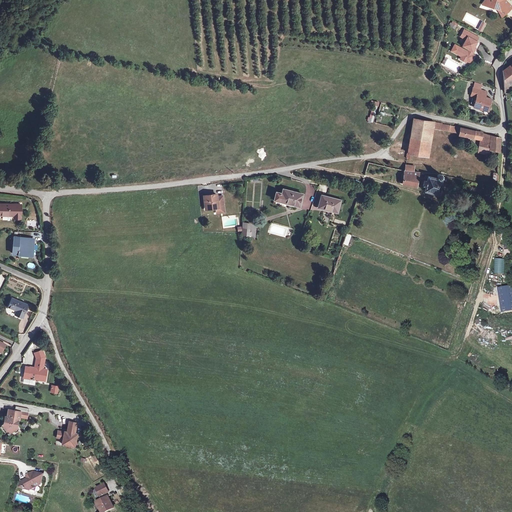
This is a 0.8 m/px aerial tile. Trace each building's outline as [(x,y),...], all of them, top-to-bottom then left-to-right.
[(485,0),(485,2),(487,7),(497,10),(499,10),(504,15),(511,7),(504,0),(502,2),(499,0),(498,0),(485,0)] [(451,21),(449,27),(455,29),(457,23),(451,21)] [(464,30),(464,31),(469,35),(468,37),(476,41),(478,37),(464,30)] [(459,47),(456,53),(461,56),(460,59),(466,62),(467,61),(468,59),(471,61),(474,55),(472,54),(474,52),(472,51),(474,47),(477,42),(476,41),(468,37),(469,35),(464,31),(461,37),(466,40),(462,46),(468,49),(467,52),(459,47)] [(511,62),(503,70),(504,86),(509,82),(511,79),(511,62)] [(476,97),(474,105),(478,106),(479,109),(483,110),(484,108),(488,109),(491,99),(485,98),(486,92),(479,90),(476,97)] [(459,132),(460,128),(442,124),(442,123),(413,118),(407,152),(411,153),(426,156),(431,128),(459,132)] [(459,132),(459,135),(480,139),(478,152),(488,154),(490,148),(499,151),(500,138),(481,133),(460,128),(459,132)] [(487,160),(486,172),(493,173),(493,180),(497,180),(498,161),(487,160)] [(450,169),(449,175),(472,180),(474,172),(463,169),(463,171),(450,169)] [(404,170),(401,184),(417,186),(419,172),(411,171),(404,170)] [(422,188),(425,188),(424,191),(439,195),(441,184),(442,179),(442,176),(441,174),(439,174),(438,174),(437,175),(437,178),(427,176),(427,179),(424,179),(422,188)] [(282,193),(279,202),(285,204),(285,207),(297,210),(301,198),(282,193)] [(214,195),(201,195),(202,208),(213,208),(213,213),(221,213),(220,197),(216,197),(216,198),(214,198),(214,195)] [(320,198),(317,207),(324,209),(323,212),(335,215),(339,203),(320,198)] [(0,203),(0,215),(14,215),(14,218),(20,218),(21,204),(0,203)] [(272,222),(268,232),(288,238),(291,228),(272,222)] [(236,231),(236,234),(245,235),(245,232),(243,231),(244,227),(237,226),(236,231)] [(351,235),(346,233),(342,243),(348,245),(351,235)] [(14,237),(12,253),(18,254),(18,252),(30,253),(31,249),(37,249),(37,241),(33,241),(34,239),(14,237)] [(12,298),(8,306),(16,310),(15,314),(22,317),(28,305),(12,298)] [(43,350),(34,353),(37,359),(36,361),(44,362),(45,357),(43,350)] [(25,367),(24,377),(45,381),(47,370),(43,369),(42,369),(42,366),(44,366),(44,362),(36,361),(35,367),(32,367),(32,368),(30,368),(30,367),(25,367)] [(5,422),(1,425),(4,429),(8,427),(11,427),(13,430),(14,431),(18,428),(16,425),(16,423),(17,423),(18,419),(19,419),(21,412),(27,413),(28,413),(29,408),(16,406),(15,410),(8,409),(7,416),(5,416),(4,421),(5,421),(5,422)] [(58,431),(57,437),(63,439),(62,443),(69,445),(70,440),(75,441),(77,434),(80,435),(82,428),(76,427),(76,423),(69,421),(67,432),(64,431),(64,432),(58,431)] [(28,483),(27,489),(29,490),(31,489),(32,486),(36,486),(40,484),(42,477),(41,474),(34,472),(32,473),(31,475),(28,477),(29,480),(27,481),(28,483)] [(28,477),(21,481),(25,488),(27,489),(28,483),(27,481),(29,480),(28,477)] [(104,484),(96,488),(100,496),(103,495),(104,498),(102,499),(97,502),(101,511),(105,511),(114,508),(108,497),(110,496),(108,492),(104,484)]
